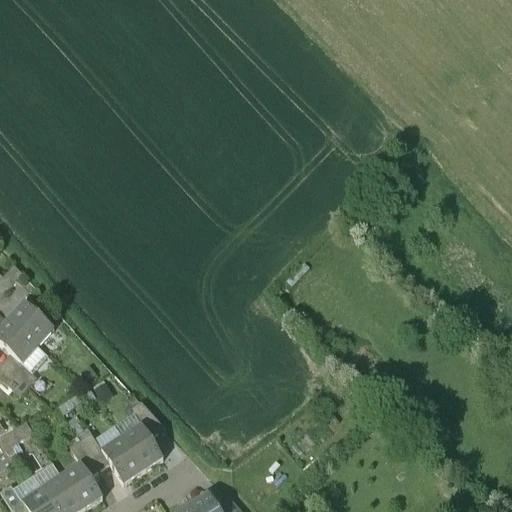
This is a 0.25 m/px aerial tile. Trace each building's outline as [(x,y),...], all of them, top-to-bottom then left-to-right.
[(13,269),(2,281),(0,283),(0,302),(22,278),(13,269)] [(53,334),(23,307),(7,324),(37,351),(53,334)] [(37,351),(7,324),(0,332),(0,349),(9,358),(21,369),(37,351)] [(21,369),(9,358),(1,367),(28,391),(36,382),(21,369)] [(28,391),(1,367),(0,368),(0,382),(20,401),(28,391)] [(165,434),(140,407),(130,414),(141,431),(141,430),(149,444),(165,434)] [(25,427),(0,442),(0,453),(2,457),(32,437),(25,427)] [(149,444),(141,430),(141,431),(121,443),(142,477),(163,464),(149,444)] [(101,456),(90,439),(80,445),(99,476),(109,469),(101,456)] [(101,456),(109,469),(122,490),(142,477),(121,443),(101,456)] [(99,476),(80,445),(69,452),(80,469),(89,482),(99,476)] [(0,472),(13,466),(8,457),(0,460),(0,472)] [(80,469),(60,482),(79,511),(87,511),(102,503),(89,482),(80,469)] [(79,511),(60,482),(41,494),(52,511),(79,511)] [(21,506),(10,489),(0,495),(0,496),(9,511),(24,511),(21,506)] [(21,506),(24,511),(52,511),(41,494),(21,506)] [(208,499),(188,511),(187,511),(215,511),(214,509),(208,499)] [(235,511),(226,502),(214,509),(215,511),(235,511)]
